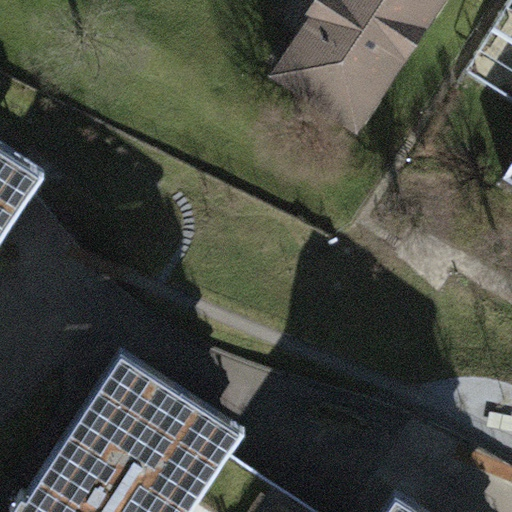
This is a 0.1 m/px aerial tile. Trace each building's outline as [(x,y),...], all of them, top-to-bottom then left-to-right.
[(321,0),(279,70),(369,124),(444,0),(321,0)] [(511,33),(482,81),(511,99),(511,33)] [(0,153),(0,213),(28,170),(0,153)] [(119,343),(9,511),(183,511),(241,425),(119,343)] [(367,511),(432,511),(395,489),(367,511)]
